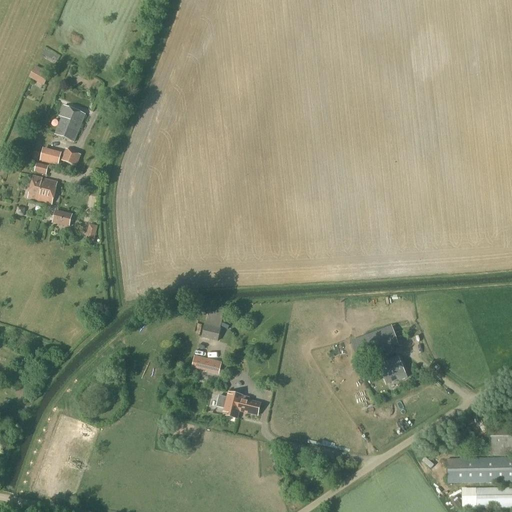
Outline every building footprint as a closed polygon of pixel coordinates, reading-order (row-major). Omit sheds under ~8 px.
[(29,78),(43,86),(49,75),(35,67),(29,78)] [(59,117),(62,119),(54,135),(74,143),(85,115),(63,107),(59,117)] [(43,149),(40,162),(58,167),(61,154),(43,149)] [(65,150),(60,161),(76,168),(81,156),(65,150)] [(48,167),(36,164),(34,173),(46,176),(48,167)] [(57,184),(42,180),(33,177),(27,199),(52,206),(57,184)] [(55,211),(52,222),(70,226),(72,215),(55,211)] [(205,326),(201,339),(217,343),(221,330),(205,326)] [(391,349),(390,347),(398,344),(394,335),(391,326),(350,341),(358,362),(391,349)] [(386,386),(398,380),(399,382),(407,379),(397,358),(377,367),(386,386)] [(339,368),(349,367),(348,359),(337,361),(339,368)] [(222,366),(196,360),(194,370),(220,377),(222,366)] [(216,408),(225,410),(223,417),(237,421),(239,412),(257,417),(260,405),(242,400),(242,397),(228,394),(227,398),(219,396),(216,408)] [(511,427),(487,427),(487,449),(487,457),(511,456),(511,427)] [(511,488),(476,489),(461,490),(462,511),(511,509),(511,458),(447,460),(447,485),(511,483),(511,488)]
